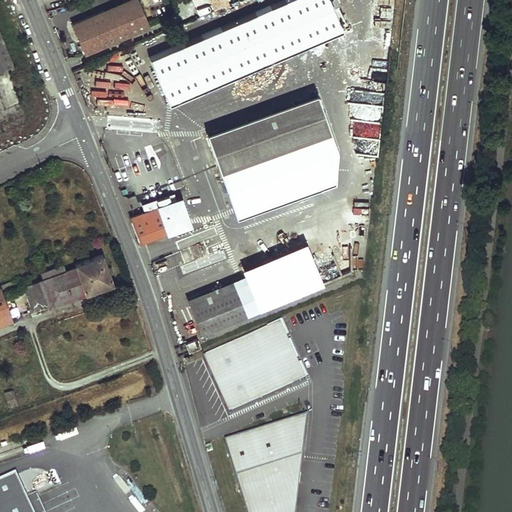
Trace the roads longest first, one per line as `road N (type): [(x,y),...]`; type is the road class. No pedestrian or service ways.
road 1 (motorway): [(434,0),(374,511)]
road 2 (motorway): [(410,511),(470,0)]
road 3 (tertiary): [(211,511),(164,351),(84,134)]
road 4 (tertiary): [(84,134),(28,0)]
